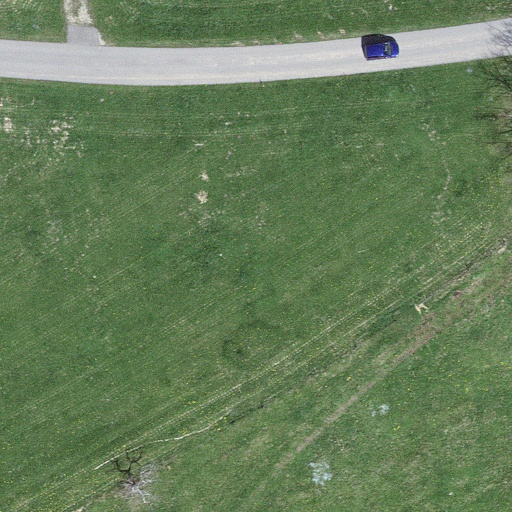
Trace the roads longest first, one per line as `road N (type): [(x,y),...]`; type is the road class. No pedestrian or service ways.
road 1 (unclassified): [(0,55),(171,65),(511,35)]
road 2 (track): [(511,266),(235,511)]
